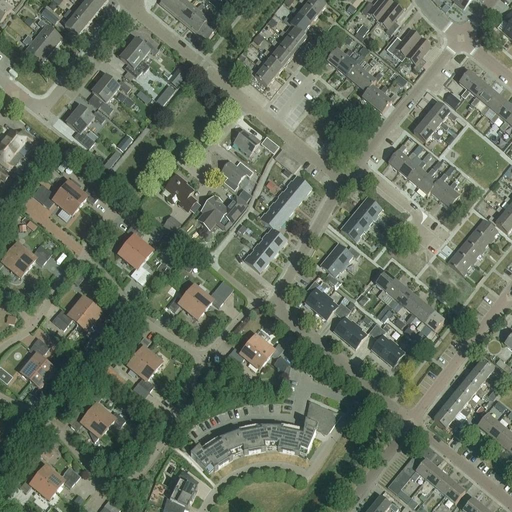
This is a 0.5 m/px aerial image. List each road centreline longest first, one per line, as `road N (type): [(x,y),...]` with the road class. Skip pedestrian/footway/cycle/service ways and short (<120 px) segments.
road 1 (unclassified): [(0,396),(62,437),(111,486),(142,471),(202,357)]
road 2 (unclassified): [(0,351),(35,324),(61,277),(84,262),(97,266),(141,318),(202,357)]
road 3 (residential): [(204,511),(235,476),(269,468),(307,477),(366,389)]
road 4 (unclassified): [(357,163),(461,40)]
road 5 (residential): [(15,95),(46,104),(131,8)]
road 6 (unclassified): [(410,422),(506,296)]
road 7 (residential): [(246,106),(131,8)]
road 8 (unclassified): [(275,305),(342,184)]
road 9 (residential): [(511,506),(410,422)]
road 10 (residential): [(366,389),(275,305)]
road 11 (residential): [(342,184),(246,106)]
